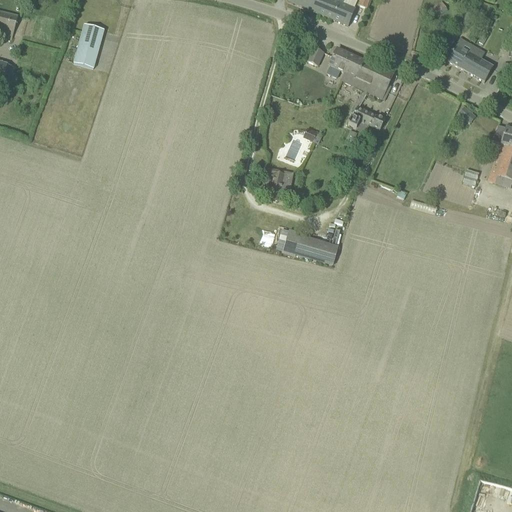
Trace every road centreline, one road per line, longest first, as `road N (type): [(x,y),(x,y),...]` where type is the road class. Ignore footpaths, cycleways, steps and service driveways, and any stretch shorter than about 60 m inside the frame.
road 1 (unclassified): [(511,117),(314,29),(223,0)]
road 2 (track): [(451,511),(511,276)]
